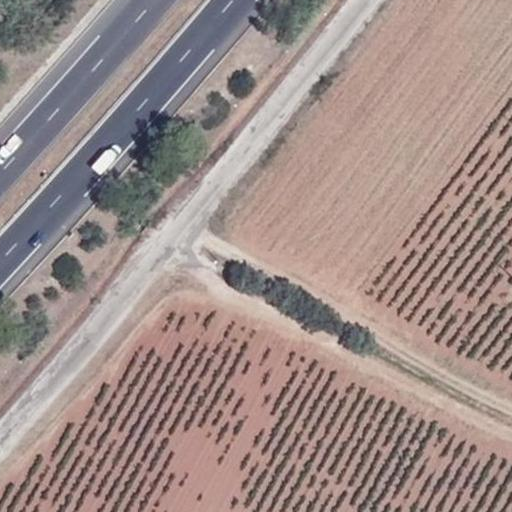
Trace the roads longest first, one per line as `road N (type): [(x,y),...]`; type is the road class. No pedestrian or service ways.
road 1 (unclassified): [(357,0),(0,442)]
road 2 (motorway): [(0,261),(233,0)]
road 3 (motorway): [(152,0),(0,170)]
